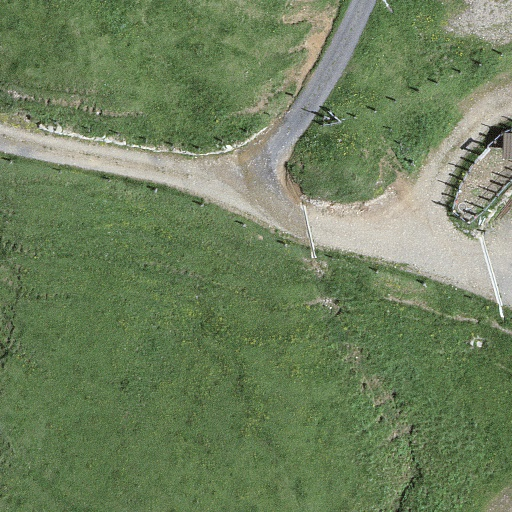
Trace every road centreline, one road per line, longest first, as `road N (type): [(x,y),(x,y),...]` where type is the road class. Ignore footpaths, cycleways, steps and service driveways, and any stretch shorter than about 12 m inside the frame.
road 1 (track): [(0,148),(184,181),(511,300)]
road 2 (track): [(372,0),(343,73),(241,202)]
